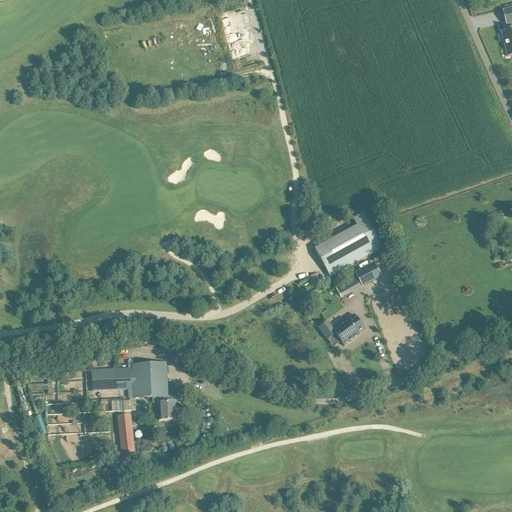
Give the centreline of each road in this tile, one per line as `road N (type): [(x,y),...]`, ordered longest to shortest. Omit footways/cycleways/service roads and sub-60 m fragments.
road 1 (unclassified): [(87,348),(152,341),(292,398),(334,404),(511,336)]
road 2 (unclassified): [(511,121),(456,0)]
